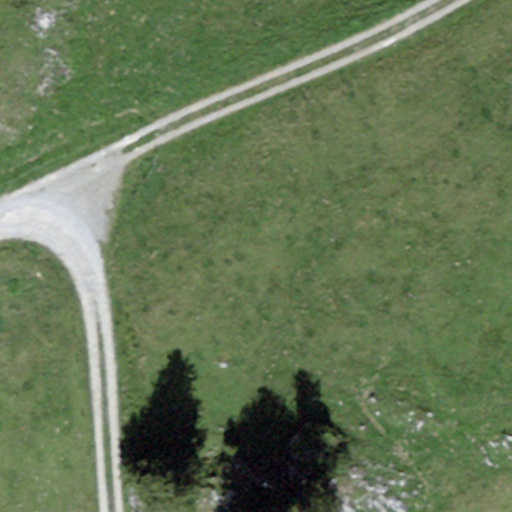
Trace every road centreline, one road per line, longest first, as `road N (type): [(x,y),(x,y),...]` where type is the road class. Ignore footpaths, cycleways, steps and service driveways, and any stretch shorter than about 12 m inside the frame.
road 1 (track): [(474,0),(0,214)]
road 2 (track): [(115,511),(96,290),(74,250),(33,227),(0,229)]
